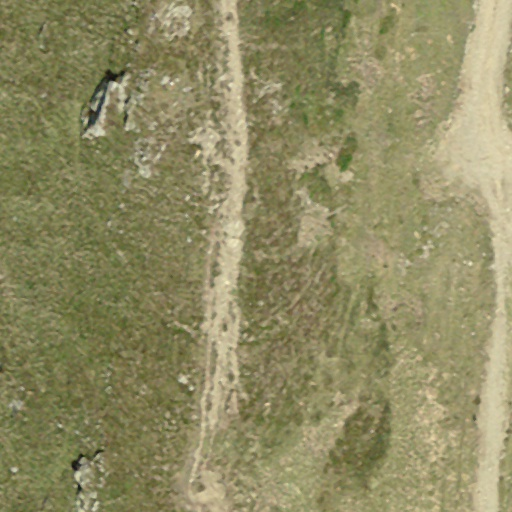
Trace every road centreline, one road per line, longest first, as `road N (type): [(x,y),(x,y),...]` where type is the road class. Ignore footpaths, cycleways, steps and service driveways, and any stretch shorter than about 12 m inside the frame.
road 1 (track): [(485,0),(487,185)]
road 2 (track): [(496,511),(498,434),(511,373)]
